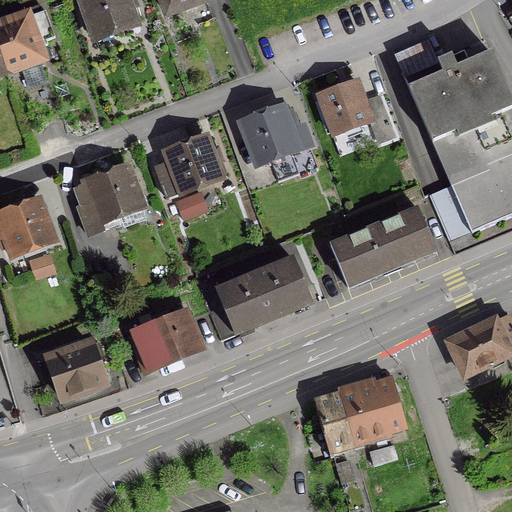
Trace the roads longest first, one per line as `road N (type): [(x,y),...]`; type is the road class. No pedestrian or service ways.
road 1 (residential): [(461,0),(381,40),(0,181)]
road 2 (tertiary): [(12,457),(143,417),(401,315)]
road 3 (residential): [(461,511),(401,315)]
road 4 (unknown): [(281,362),(299,480),(312,511)]
